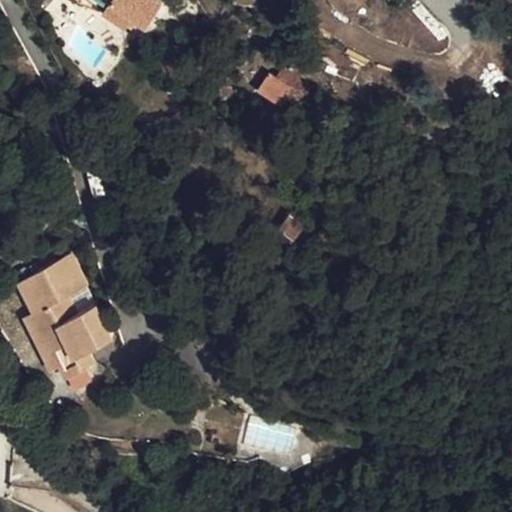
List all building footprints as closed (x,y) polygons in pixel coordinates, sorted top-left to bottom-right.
[(170,0),(109,0),(141,18),(147,7),(162,15),(170,0)] [(289,103),(309,89),(295,69),(275,83),(289,103)] [(285,234),(299,224),(288,209),(275,219),(285,234)] [(89,278),(72,246),(21,270),(36,301),(62,353),(69,366),(88,356),(82,344),(90,340),(114,328),(98,295),(79,305),(70,288),(89,278)] [(62,353),(36,301),(28,305),(53,357),(62,353)] [(219,326),(206,326),(194,338),(214,361),(231,338),(219,326)] [(90,340),(82,344),(88,356),(96,353),(90,340)]
